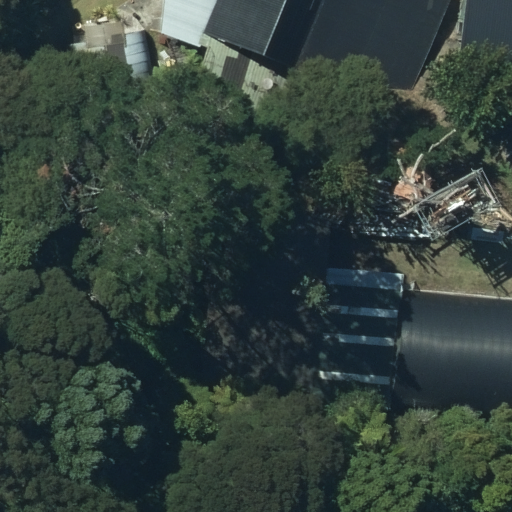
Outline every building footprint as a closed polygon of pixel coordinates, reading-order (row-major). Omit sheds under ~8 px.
[(203,25),(360,78),(385,0),(156,0),(154,19),(200,34),(203,25)] [(457,20),(480,29),(486,12),(465,4),(457,20)] [(511,28),(497,20),(481,52),(511,67),(511,28)] [(84,49),(89,100),(161,92),(156,42),(84,49)] [(307,390),(511,412),(511,293),(396,281),(399,253),(322,247),(307,390)]
